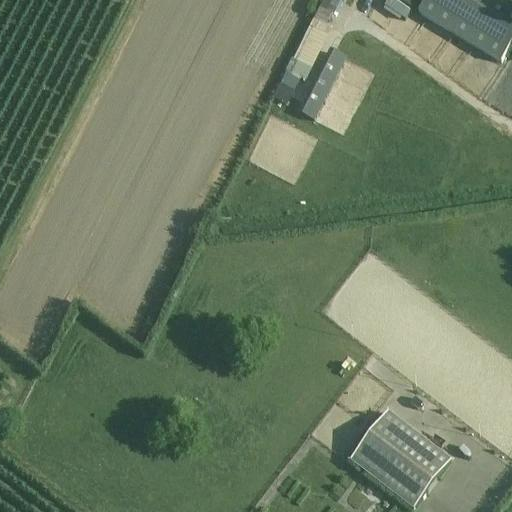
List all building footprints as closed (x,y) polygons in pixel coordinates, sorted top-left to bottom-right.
[(338,0),(325,0),(319,11),(332,18),(334,19),(342,2),(338,0)] [(428,0),(419,15),(474,49),(501,65),(511,48),(511,1),(509,0),(428,0)] [(307,85),(333,32),(314,23),(288,75),(299,81),(307,85)] [(337,50),(304,113),(318,121),(351,57),(337,50)] [(288,75),(275,102),(286,108),(299,81),(288,75)] [(414,511),(451,465),(388,415),(351,463),(413,511),(414,511)]
